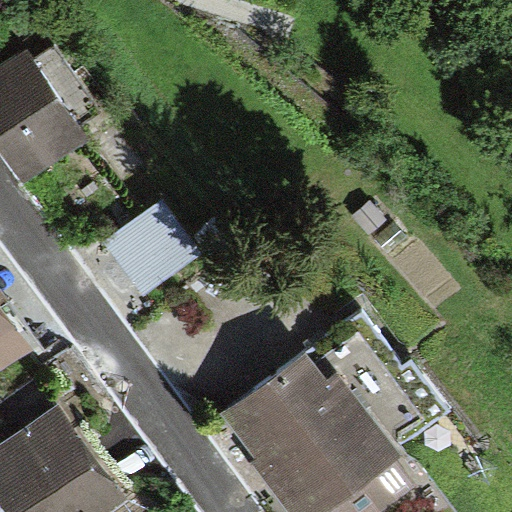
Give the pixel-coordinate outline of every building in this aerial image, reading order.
[(16,53),(0,64),(0,130),(37,179),(84,144),(16,53)] [(104,238),(138,284),(193,245),(159,198),(104,238)] [(0,353),(21,338),(0,310),(0,353)] [(305,356),(224,420),(297,511),(341,511),(396,469),(305,356)] [(87,511),(121,485),(55,402),(0,445),(0,497),(11,511),(87,511)]
